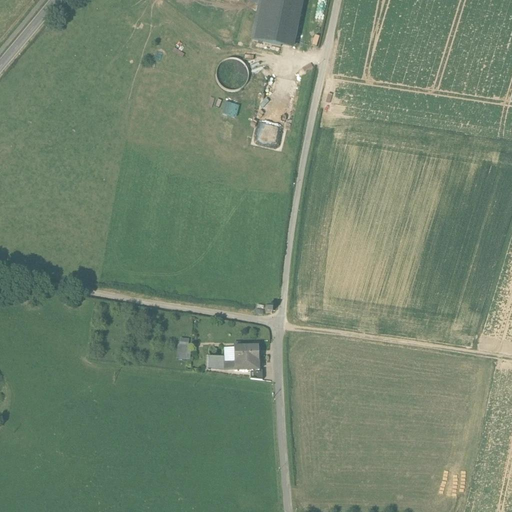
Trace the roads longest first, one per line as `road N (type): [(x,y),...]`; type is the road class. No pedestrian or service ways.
road 1 (unclassified): [(335,0),(289,227),(279,324)]
road 2 (unclassified): [(279,324),(0,279)]
road 3 (track): [(279,324),(511,362)]
road 4 (unclassified): [(279,324),(289,511)]
